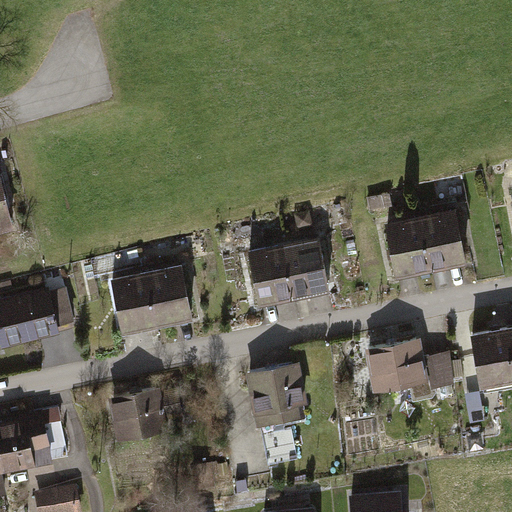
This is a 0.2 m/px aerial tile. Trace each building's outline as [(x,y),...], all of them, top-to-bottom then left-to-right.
[(0,175),(0,227),(13,225),(0,175)] [(456,203),(422,210),(433,265),(467,258),(456,203)] [(422,210),(384,217),(396,273),(433,265),(422,210)] [(320,231),(286,238),(298,293),(332,286),(320,231)] [(286,238),(249,245),(260,301),(298,293),(286,238)] [(182,260),(148,267),(160,322),(194,315),(182,260)] [(148,267),(111,274),(122,331),(160,322),(148,267)] [(11,278),(0,281),(0,288),(13,286),(11,278)] [(49,284),(0,295),(0,343),(77,326),(67,285),(50,289),(49,284)] [(511,351),(507,323),(470,330),(480,383),(511,376),(511,351)] [(421,334),(365,345),(373,387),(429,376),(425,353),(421,334)] [(449,349),(425,353),(429,376),(431,385),(455,381),(449,349)] [(300,358),(246,369),(256,424),(300,416),(298,402),(308,400),(300,358)] [(159,383),(109,393),(116,435),(163,426),(161,416),(184,411),(179,385),(160,388),(159,383)] [(19,416),(0,419),(0,458),(2,470),(70,456),(60,403),(18,412),(19,416)] [(212,460),(192,462),(195,487),(216,484),(212,460)] [(227,461),(217,462),(220,474),(229,472),(227,461)] [(247,476),(235,478),(236,487),(248,485),(247,476)] [(77,481),(34,488),(37,511),(66,511),(81,510),(77,481)] [(404,511),(402,487),(350,491),(352,511),(404,511)] [(314,511),(314,503),(262,508),(262,511),(314,511)]
